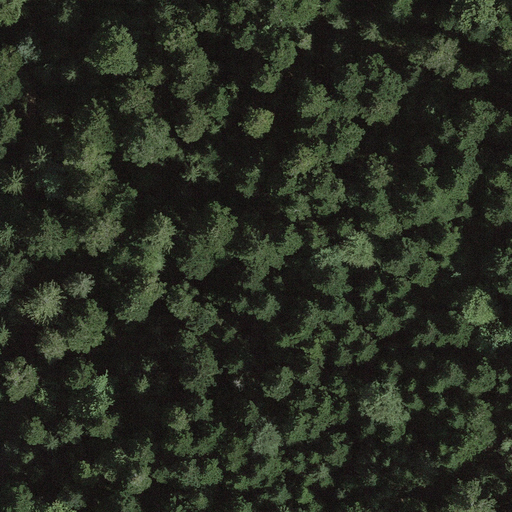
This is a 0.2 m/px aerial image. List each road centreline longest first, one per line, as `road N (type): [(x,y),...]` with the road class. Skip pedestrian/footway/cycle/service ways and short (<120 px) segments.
road 1 (track): [(0,481),(29,379),(22,219),(39,0)]
road 2 (track): [(390,511),(511,435)]
